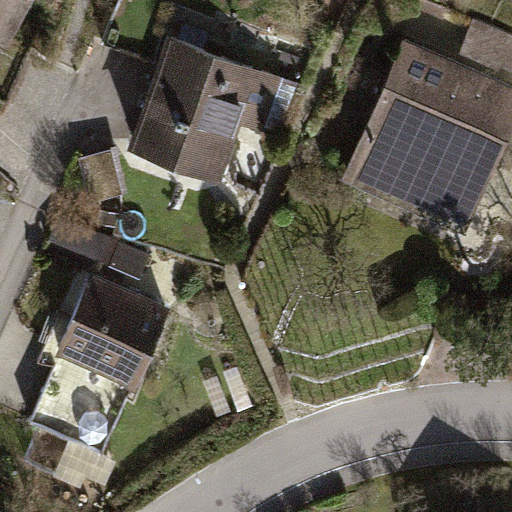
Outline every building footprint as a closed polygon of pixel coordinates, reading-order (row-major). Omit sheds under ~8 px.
[(0,0),(0,40),(18,0),(0,0)] [(172,25),(129,132),(217,167),(238,115),(265,126),(287,72),(172,25)] [(511,88),(401,39),(347,159),(471,214),(511,122),(511,88)] [(91,271),(60,339),(139,375),(171,307),(91,271)] [(132,389),(61,357),(32,420),(104,452),(132,389)]
